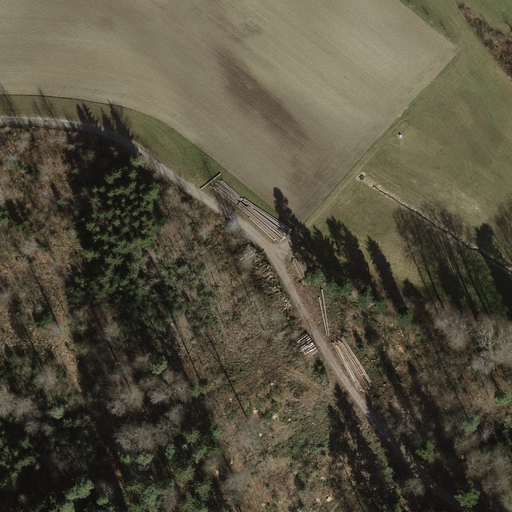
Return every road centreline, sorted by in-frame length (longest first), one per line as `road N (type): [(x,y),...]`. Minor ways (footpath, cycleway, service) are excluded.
road 1 (track): [(471,511),(388,438),(258,237),(99,129),(0,120)]
road 2 (track): [(275,257),(377,149)]
